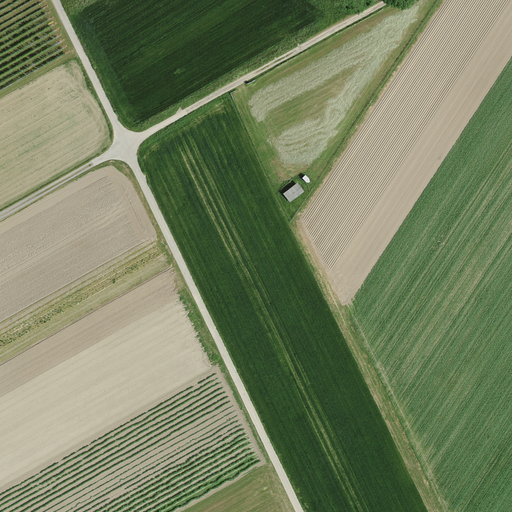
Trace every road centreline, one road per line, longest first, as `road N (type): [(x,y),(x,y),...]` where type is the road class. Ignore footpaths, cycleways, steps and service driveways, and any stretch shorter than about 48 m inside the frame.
road 1 (track): [(54,0),(300,511)]
road 2 (track): [(390,0),(0,215)]
